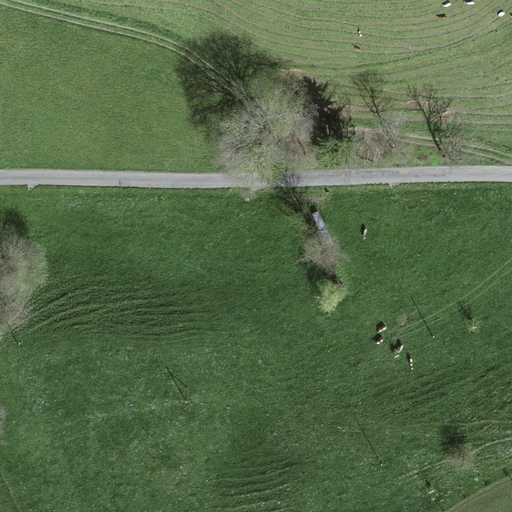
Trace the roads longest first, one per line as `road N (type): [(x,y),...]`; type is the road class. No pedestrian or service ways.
road 1 (track): [(511,161),(257,100),(168,45),(8,0)]
road 2 (unclassified): [(0,178),(511,174)]
